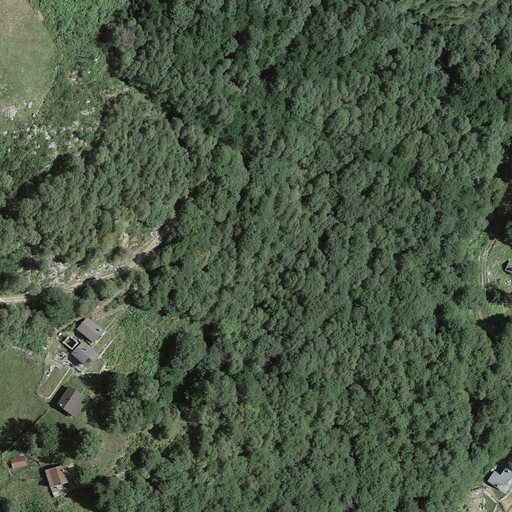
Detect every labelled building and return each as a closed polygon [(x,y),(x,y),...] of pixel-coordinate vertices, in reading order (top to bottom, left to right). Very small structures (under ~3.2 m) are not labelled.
[(104,334),(87,318),(76,331),(93,346),(104,334)] [(72,355),(89,370),(100,358),(83,342),(72,355)] [(83,398),(69,388),(56,406),(75,419),(83,408),(79,404),(83,398)] [(25,456),(10,459),(12,471),(27,468),(25,456)] [(74,464),(45,471),(49,488),(68,484),(66,477),(77,474),(74,464)] [(487,483),(498,491),(502,484),(506,487),(511,477),(511,474),(505,470),(500,477),(494,473),(487,483)]
